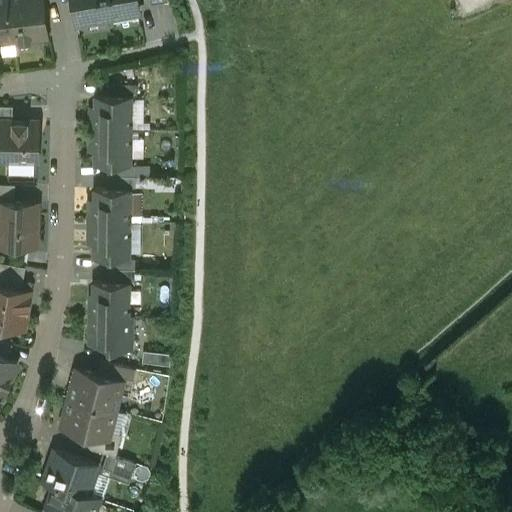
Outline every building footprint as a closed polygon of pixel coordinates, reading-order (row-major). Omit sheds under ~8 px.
[(0,0),(0,41),(14,40),(9,0),(0,0)] [(9,0),(14,40),(46,36),(41,0),(9,0)] [(105,0),(73,0),(77,21),(108,16),(105,0)] [(137,0),(105,0),(108,16),(139,11),(137,0)] [(137,84),(109,83),(109,95),(130,95),(137,95),(137,84)] [(109,95),(96,95),(96,129),(129,130),(130,95),(109,95)] [(13,106),(0,105),(0,120),(12,121),(13,106)] [(12,121),(0,120),(0,158),(9,159),(8,161),(24,161),(24,159),(37,159),(37,145),(34,142),(35,121),(12,121)] [(129,130),(96,129),(95,163),(129,164),(129,130)] [(138,163),(138,179),(152,179),(153,163),(138,163)] [(136,165),(108,164),(107,176),(136,176),(136,165)] [(136,176),(107,176),(107,187),(135,188),(136,176)] [(15,184),(0,183),(0,201),(14,202),(15,184)] [(129,188),(95,188),(95,222),(128,223),(129,188)] [(14,202),(0,201),(0,243),(35,245),(35,222),(32,218),(32,203),(14,202)] [(128,223),(95,222),(94,256),(128,257),(128,223)] [(135,258),(107,257),(107,269),(135,269),(135,258)] [(25,266),(0,261),(0,285),(21,289),(25,266)] [(135,269),(107,269),(107,280),(135,281),(135,269)] [(128,282),(94,281),(94,314),(127,315),(128,282)] [(0,285),(0,323),(1,323),(24,327),(30,291),(21,289),(0,285)] [(94,314),(90,314),(89,344),(111,344),(111,348),(131,349),(132,315),(127,315),(94,314)] [(12,344),(0,340),(0,353),(6,356),(12,344)] [(171,353),(143,350),(142,361),(170,364),(171,353)] [(0,387),(4,389),(17,362),(6,356),(0,353),(0,387)] [(136,367),(101,360),(97,373),(122,379),(122,380),(132,383),(136,367)] [(97,373),(77,368),(70,396),(70,397),(114,408),(115,408),(122,380),(122,379),(97,373)] [(114,408),(70,397),(70,396),(69,396),(61,426),(87,432),(108,438),(110,431),(115,408),(114,408)] [(130,427),(133,412),(122,409),(118,424),(130,427)] [(110,431),(108,438),(87,432),(83,446),(107,453),(115,455),(121,434),(110,431)] [(98,463),(54,448),(44,479),(55,483),(88,494),(88,493),(98,463)] [(115,455),(107,453),(100,472),(129,482),(136,462),(115,455)] [(88,494),(55,483),(50,496),(53,502),(49,511),(93,511),(99,497),(88,493),(88,494)]
